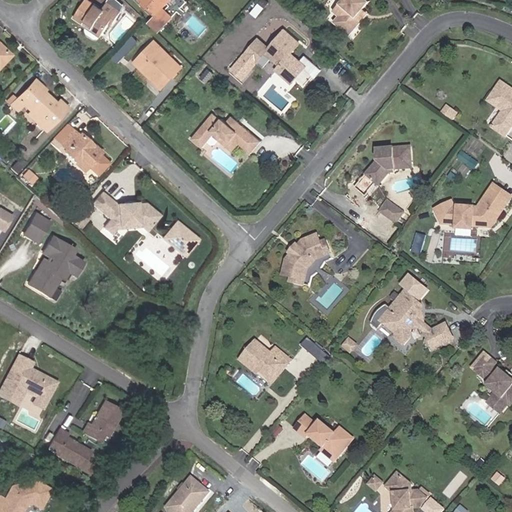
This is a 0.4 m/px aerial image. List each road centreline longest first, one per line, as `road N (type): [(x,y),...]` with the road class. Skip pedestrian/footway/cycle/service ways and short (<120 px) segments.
road 1 (residential): [(255,243),(431,44),(460,27),(511,41)]
road 2 (residential): [(22,20),(255,243)]
road 3 (residential): [(179,423),(0,311)]
road 4 (residential): [(255,243),(212,296),(179,423)]
road 5 (residential): [(287,511),(179,423)]
